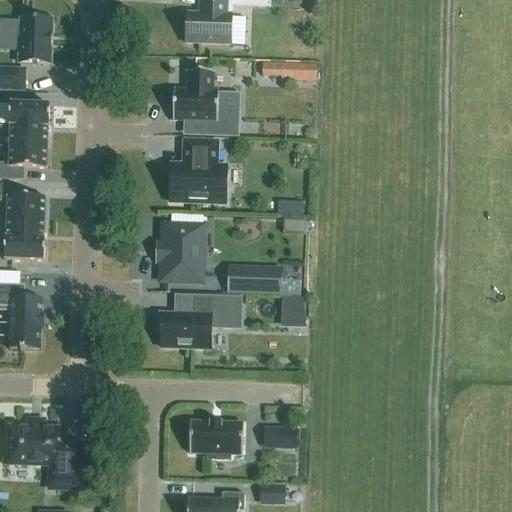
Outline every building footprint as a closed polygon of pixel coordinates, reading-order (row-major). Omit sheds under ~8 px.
[(187,15),(186,45),(231,47),(232,7),(269,8),(269,0),(201,0),(200,15),(187,15)] [(16,22),(16,39),(20,39),(20,64),(50,65),(52,22),(21,21),(21,23),(16,22)] [(285,64),(285,79),(317,80),(318,65),(285,64)] [(174,91),(173,122),(174,122),(209,123),(208,138),(238,139),(239,111),(218,110),(219,92),(217,92),(217,93),(213,93),(213,75),(214,75),(214,73),(187,73),(187,74),(188,74),(187,92),(175,91),(174,91)] [(10,105),(9,127),(10,127),(48,129),(49,129),(50,107),(10,105)] [(10,127),(9,147),(47,148),(48,129),(10,127)] [(171,166),(170,204),(226,206),(227,168),(217,167),(217,143),(184,142),(183,166),(171,166)] [(0,165),(0,180),(17,181),(18,169),(47,170),(47,169),(47,148),(9,147),(9,166),(0,165)] [(8,198),(7,219),(45,220),(46,200),(46,199),(8,198)] [(278,203),(278,218),(290,219),(290,203),(278,203)] [(6,230),(6,239),(44,241),(45,220),(7,219),(6,230)] [(164,228),(162,282),(201,283),(202,247),(203,229),(190,228),(164,228)] [(44,241),(6,239),(5,239),(4,261),(44,263),(45,241),(44,241)] [(229,273),(228,293),(281,295),(282,275),(229,273)] [(0,285),(0,308),(11,309),(9,349),(21,350),(21,352),(25,352),(25,350),(41,350),(43,303),(23,302),(24,287),(0,285)] [(159,317),(158,331),(162,331),(161,349),(210,350),(211,328),(239,329),(240,301),(195,299),(194,317),(162,316),(162,317),(159,317)] [(282,301),(281,317),(306,318),(307,302),(282,301)] [(243,425),(191,423),(190,455),(208,456),(208,461),(230,462),(230,457),(242,457),(243,425)] [(264,449),(298,449),(299,428),(264,427),(264,449)] [(51,467),(50,491),(78,491),(80,446),(61,445),(62,431),(10,429),(9,465),(51,467)] [(296,487),(272,486),(272,502),(296,503),(296,487)] [(222,501),(188,500),(187,511),(243,511),(245,495),(222,495),(222,501)]
